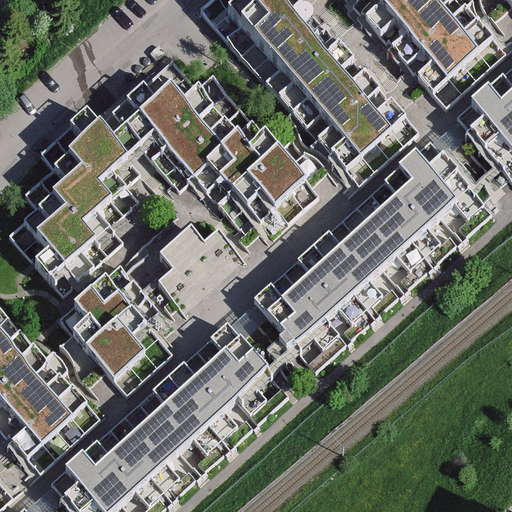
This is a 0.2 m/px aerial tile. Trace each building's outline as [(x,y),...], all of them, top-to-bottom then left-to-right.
[(437,96),(481,55),(429,0),(368,0),(433,68),(422,79),(437,96)] [(511,0),(503,0),(511,9),(511,0)] [(240,31),(362,163),(406,122),(390,105),(379,116),(272,1),(240,31)] [(171,90),(138,121),(193,181),(226,150),(171,90)] [(511,104),(505,110),(490,93),(472,110),(511,155),(511,104)] [(131,164),(97,123),(65,150),(76,163),(46,189),(58,203),(28,228),(67,274),(98,248),(84,232),(113,207),(99,191),(131,164)] [(226,150),(193,181),(246,239),(307,185),(264,138),(250,150),(239,138),(226,150)] [(469,198),(442,167),(431,177),(417,162),(399,177),(413,193),(263,324),(290,355),(469,198)] [(120,271),(61,325),(116,385),(175,331),(120,271)] [(0,340),(0,404),(26,435),(11,448),(26,464),(72,423),(0,340)] [(125,511),(270,383),(242,351),(97,480),(82,463),(64,480),(92,511),(125,511)]
